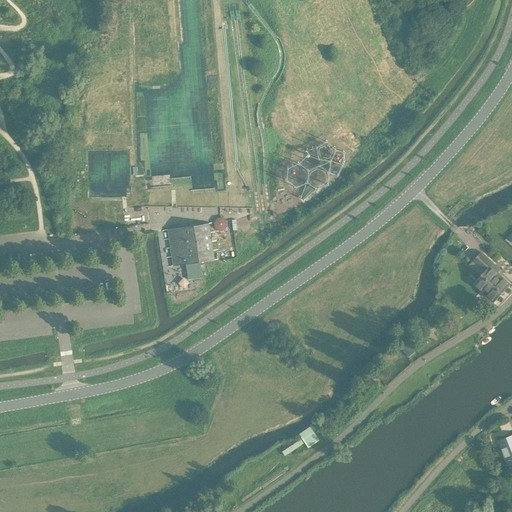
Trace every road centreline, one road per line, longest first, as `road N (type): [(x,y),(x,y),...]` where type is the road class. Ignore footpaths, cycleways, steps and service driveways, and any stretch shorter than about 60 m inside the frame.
road 1 (unknown): [(0,376),(150,345),(360,199),(481,64),(504,0)]
road 2 (tertiary): [(0,406),(119,384),(212,343),(416,189),(511,71)]
road 3 (unclassified): [(239,511),(335,440),(418,363),(511,298)]
road 4 (unclassified): [(402,511),(460,446),(511,403)]
road 5 (unknown): [(117,234),(242,212)]
